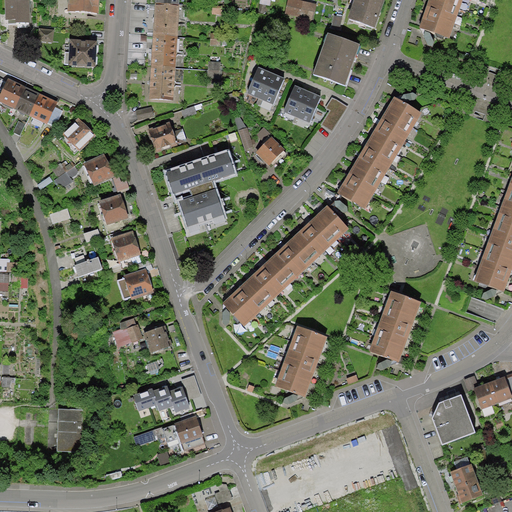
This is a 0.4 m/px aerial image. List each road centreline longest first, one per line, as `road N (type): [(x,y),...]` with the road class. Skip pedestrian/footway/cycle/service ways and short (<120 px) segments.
road 1 (residential): [(179,293),(204,281),(308,182),(341,141),(384,56)]
road 2 (residential): [(49,405),(57,300),(50,255),(0,130)]
road 3 (tertiary): [(0,494),(113,495),(235,454)]
road 4 (residential): [(95,102),(119,129),(179,293)]
road 5 (residential): [(235,454),(398,392)]
road 6 (residential): [(179,293),(235,454)]
road 7 (residential): [(384,56),(511,101)]
road 8 (residential): [(444,511),(398,392)]
